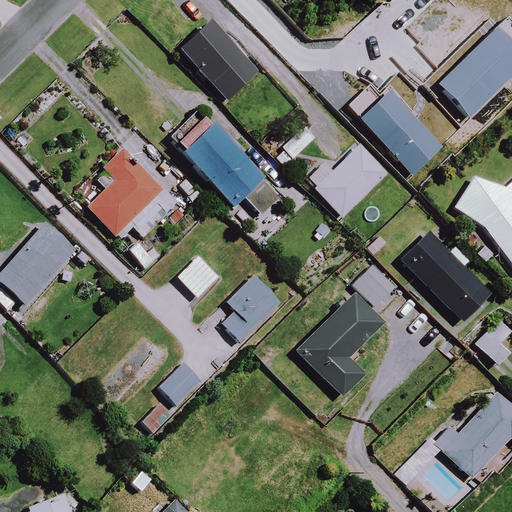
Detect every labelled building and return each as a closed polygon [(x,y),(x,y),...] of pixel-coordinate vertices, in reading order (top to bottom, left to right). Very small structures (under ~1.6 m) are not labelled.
[(251,75),(201,26),(173,54),(223,103),(251,75)] [(511,53),(491,32),(436,86),(468,119),(511,75),(511,53)] [(262,182),(198,118),(172,144),(181,153),(176,159),(229,212),(239,201),(256,219),(274,201),(258,185),(262,182)] [(310,140),(299,129),(269,158),(280,169),(310,140)] [(441,164),(421,146),(402,166),(422,185),(441,164)] [(381,176),(354,149),(310,193),(338,220),(381,176)] [(158,192),(118,150),(100,168),(102,171),(72,199),(111,238),(158,192)] [(511,179),(501,195),(472,176),(450,210),(481,231),(511,275),(511,179)] [(70,253),(40,227),(0,272),(0,291),(19,309),(70,253)] [(443,257),(420,233),(392,260),(455,325),(484,298),(457,270),(464,263),(451,250),(443,257)] [(357,253),(366,263),(386,244),(377,235),(357,253)] [(215,278),(196,259),(175,280),(195,299),(215,278)] [(391,289),(368,267),(349,286),(371,309),(391,289)] [(274,306),(247,280),(222,305),(229,312),(216,326),(236,345),(274,306)] [(378,326),(348,296),(290,353),(336,400),(359,377),(343,361),(378,326)] [(504,355),(488,338),(476,350),(491,367),(504,355)] [(198,383),(181,365),(156,390),(174,407),(198,383)] [(468,478),(477,487),(490,473),(495,478),(511,459),(511,415),(492,398),(456,437),(445,428),(433,441),(427,436),(388,478),(403,491),(435,455),(465,482),(468,478)] [(166,419),(155,408),(138,424),(149,436),(166,419)] [(64,511),(59,498),(22,511),(64,511)]
